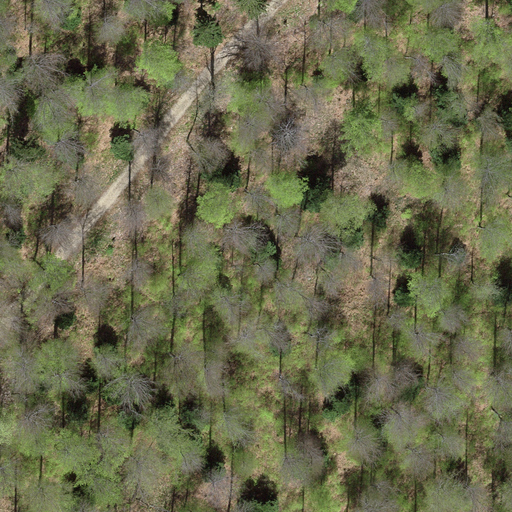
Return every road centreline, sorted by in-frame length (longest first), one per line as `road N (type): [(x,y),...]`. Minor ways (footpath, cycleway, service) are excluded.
road 1 (track): [(305,0),(0,341)]
road 2 (track): [(0,123),(117,0)]
